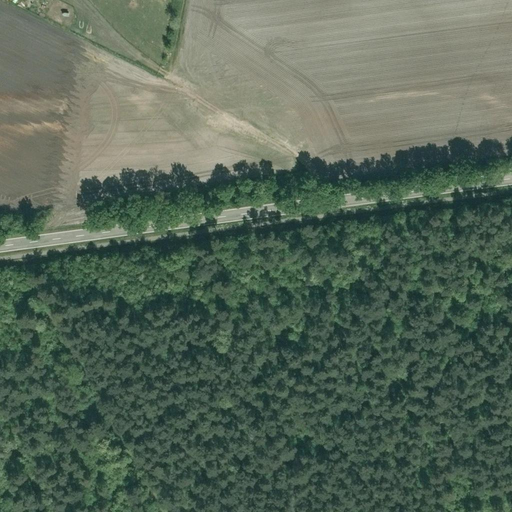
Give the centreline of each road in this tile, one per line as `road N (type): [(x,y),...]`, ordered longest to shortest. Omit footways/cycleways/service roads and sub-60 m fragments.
road 1 (tertiary): [(0,246),(511,179)]
road 2 (track): [(316,204),(313,154),(173,76)]
